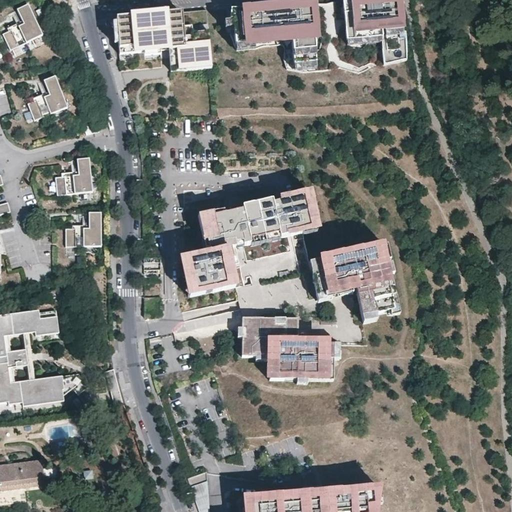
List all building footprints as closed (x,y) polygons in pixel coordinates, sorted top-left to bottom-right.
[(402,7),(400,0),(389,0),(383,1),(383,4),(381,5),(379,5),(379,1),(360,2),(360,1),(343,0),(346,41),(382,38),(384,65),(406,61),(405,41),(404,33),(402,34),(399,8),(402,7)] [(291,10),(289,10),(289,8),(281,6),(255,11),(255,12),(254,13),(252,13),(252,12),(244,12),(244,11),(230,11),(230,20),(233,20),(235,45),(254,44),(254,39),(291,36),(293,66),(315,64),(311,14),(302,15),(301,7),(293,8),(293,9),(291,10)] [(41,37),(26,7),(15,12),(21,23),(22,26),(7,33),(1,36),(8,52),(41,37)] [(212,69),(209,33),(201,34),(192,34),(192,27),(183,28),(182,13),(160,15),(116,19),(119,55),(160,52),(160,45),(164,45),(168,45),(170,73),(212,69)] [(73,31),(69,18),(64,20),(67,33),(73,31)] [(21,23),(5,30),(7,33),(22,26),(21,23)] [(201,34),(200,26),(192,27),(192,34),(201,34)] [(65,110),(53,78),(42,83),(46,94),(47,97),(32,103),(25,106),(32,122),(65,110)] [(46,94),(30,100),(32,103),(47,97),(46,94)] [(83,123),(86,135),(98,132),(95,120),(83,123)] [(90,194),(86,161),(74,162),(75,174),(76,177),(59,179),(53,179),(54,197),(90,194)] [(181,260),(190,299),(236,289),(231,269),(230,270),(229,265),(230,265),(227,250),(232,249),(237,248),(236,244),(243,242),(244,246),(252,244),(251,241),(281,234),(282,238),(290,236),(289,231),(292,231),(293,235),(320,230),(311,191),(291,195),(292,199),(283,201),(282,198),(236,208),(236,211),(229,213),(228,209),(198,216),(204,244),(207,243),(209,250),(210,254),(181,260)] [(0,215),(9,213),(7,203),(0,205),(0,215)] [(98,249),(98,215),(86,215),(86,228),(86,231),(69,231),(63,231),(63,249),(98,249)] [(252,244),(282,238),(281,234),(251,241),(252,244)] [(385,235),(311,251),(314,266),(309,267),(313,287),(327,284),(331,283),(348,279),(352,278),(360,315),(374,310),(399,300),(385,235)] [(311,251),(306,253),(309,267),(314,266),(311,251)] [(348,279),(331,283),(332,290),(350,286),(348,279)] [(327,284),(313,287),(314,293),(328,290),(327,284)] [(162,297),(146,297),(145,316),(162,316),(162,297)] [(374,310),(360,315),(362,322),(377,316),(374,310)] [(36,333),(51,331),(49,319),(41,320),(40,313),(40,311),(0,316),(0,357),(7,357),(5,337),(9,337),(24,335),(29,334),(36,333)] [(57,312),(40,313),(41,320),(49,319),(51,331),(36,333),(36,337),(60,334),(57,312)] [(274,315),(240,315),(240,325),(240,335),(240,354),(254,355),(265,355),(268,355),(268,378),(296,378),(307,378),(333,379),(337,357),(339,342),(302,341),(297,341),(297,329),(297,316),(284,315),(283,322),(274,322),(274,315)] [(29,367),(28,367),(30,381),(35,381),(29,334),(24,335),(26,351),(11,352),(9,337),(5,337),(7,357),(8,364),(11,384),(15,383),(13,363),(16,363),(28,361),(29,367)] [(339,342),(337,357),(343,358),(345,342),(339,342)] [(15,383),(11,384),(8,364),(0,364),(0,396),(8,395),(9,403),(9,405),(53,400),(52,392),(73,389),(77,395),(88,387),(79,375),(35,381),(30,381),(15,383)] [(114,369),(105,372),(107,380),(115,377),(114,369)] [(115,377),(107,380),(111,392),(119,390),(115,377)] [(119,390),(111,392),(115,405),(123,403),(119,390)] [(0,396),(0,404),(9,403),(8,395),(0,396)] [(77,408),(81,405),(76,399),(72,402),(77,408)] [(41,460),(0,465),(0,491),(18,488),(44,484),(41,460)] [(209,511),(207,472),(187,479),(198,511),(209,511)] [(18,488),(0,491),(0,492),(1,497),(19,494),(18,488)] [(379,488),(244,497),(244,511),(373,511),(371,492),(379,488)]
